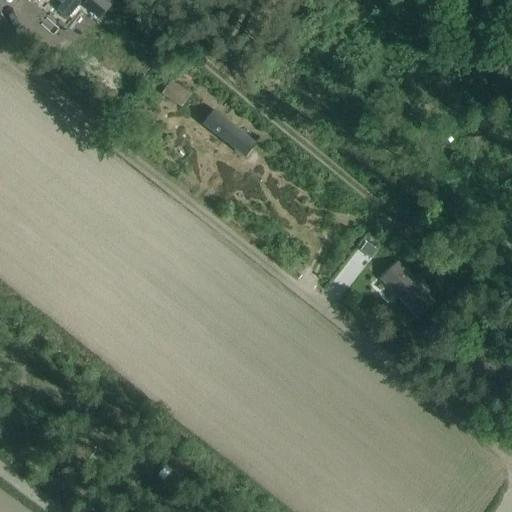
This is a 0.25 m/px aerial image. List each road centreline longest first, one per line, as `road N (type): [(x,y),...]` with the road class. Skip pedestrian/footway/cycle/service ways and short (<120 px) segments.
road 1 (residential): [(0,51),(511,459)]
road 2 (residential): [(511,303),(128,0)]
road 3 (residential): [(387,0),(511,102)]
